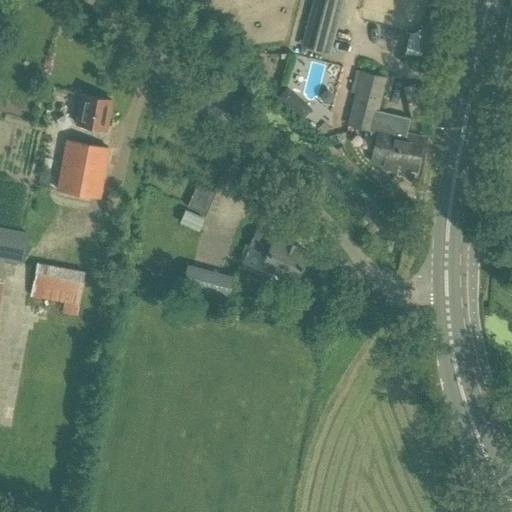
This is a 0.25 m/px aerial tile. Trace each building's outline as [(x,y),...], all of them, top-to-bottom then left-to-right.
[(324,52),(337,0),(313,0),(301,46),(324,52)] [(385,78),(360,72),(347,124),(371,131),(370,133),(376,135),(369,161),(416,172),(424,138),(378,127),(379,124),(373,123),(385,78)] [(287,85),(278,95),(302,117),(311,107),(287,85)] [(111,100),(82,94),(76,125),(105,131),(111,100)] [(56,191),(100,200),(110,147),(65,139),(56,191)] [(179,222),(199,231),(205,218),(185,209),(179,222)] [(266,253),(261,265),(295,280),(307,252),(297,247),(297,246),(286,241),(286,242),(272,236),(272,237),(256,230),(248,246),(266,253)] [(135,273),(141,281),(149,275),(143,267),(135,273)] [(188,267),(180,294),(225,305),(232,278),(188,267)]
